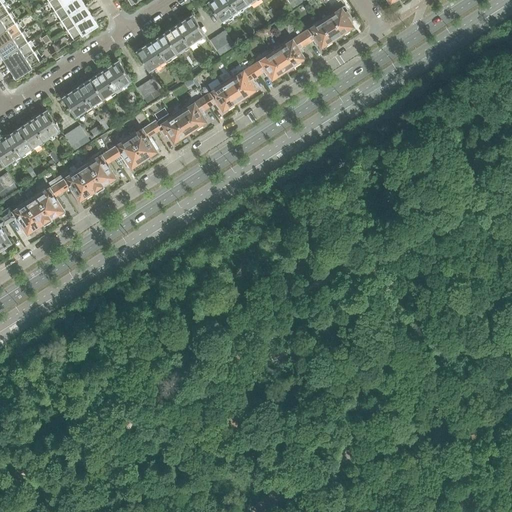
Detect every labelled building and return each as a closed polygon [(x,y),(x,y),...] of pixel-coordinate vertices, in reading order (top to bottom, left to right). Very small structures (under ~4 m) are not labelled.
[(55,10),(70,0),(49,0),(49,1),(55,10)] [(61,20),(85,4),(82,0),(70,0),(55,10),(61,20)] [(238,9),(248,2),(246,0),(209,0),(207,1),(216,14),(215,15),(218,20),(219,19),(220,21),(221,20),(223,22),(225,21),(224,19),(236,10),(237,13),(239,11),(238,9)] [(0,18),(9,13),(3,3),(0,5),(0,18)] [(67,29),(91,13),(88,8),(88,7),(88,5),(87,4),(85,4),(61,20),(67,29)] [(353,19),(347,10),(344,5),(331,14),(343,32),(352,27),(352,24),(350,21),(353,19)] [(278,18),(272,8),(270,10),(276,19),(278,18)] [(276,19),(270,10),(268,11),(274,21),(276,19)] [(0,32),(15,22),(9,13),(0,18),(0,32)] [(74,39),(97,24),(98,23),(94,17),(94,16),(94,15),(93,14),(92,13),(91,13),(67,29),(74,39)] [(204,32),(201,27),(200,27),(192,14),(182,21),(181,19),(176,22),(177,24),(164,32),(177,52),(187,46),(188,48),(190,46),(188,44),(201,36),(203,38),(205,37),(204,35),(205,34),(204,32)] [(343,32),(331,14),(319,21),(332,40),(336,37),(336,36),(338,36),(341,35),(342,33),(343,32)] [(332,40),(319,21),(300,33),(307,44),(312,40),(312,41),(313,40),(315,44),(318,42),(320,45),(322,46),(332,40)] [(0,45),(21,32),(15,22),(0,32),(0,45)] [(255,33),(249,23),(247,25),(253,35),(255,33)] [(231,40),(225,30),(220,33),(226,43),(231,40)] [(3,58),(28,42),(21,32),(0,45),(0,52),(0,54),(1,56),(2,57),(3,58)] [(168,58),(177,52),(164,32),(151,41),(150,40),(145,43),(146,44),(136,51),(145,64),(144,64),(147,69),(148,69),(149,70),(150,69),(152,72),(154,70),(152,68),(165,60),(166,62),(169,60),(168,58)] [(226,43),(220,33),(215,36),(221,47),(226,43)] [(304,51),(302,47),(303,47),(302,46),(307,44),(300,33),(281,45),(294,64),(303,58),(303,56),(301,53),(304,51)] [(47,35),(41,39),(45,44),(51,41),(47,35)] [(221,47),(215,36),(210,40),(216,50),(220,48),(220,47),(221,47)] [(9,67),(34,51),(28,42),(3,58),(7,63),(6,64),(7,66),(8,67),(9,67)] [(294,64),(281,45),(271,52),(282,71),(287,68),(289,68),(292,66),(293,64),(293,65),(294,64)] [(15,77),(40,61),(34,51),(9,67),(13,73),(13,75),(14,76),(15,77)] [(282,71),(271,52),(251,65),(258,75),(263,72),(264,72),(266,75),(269,74),(271,77),(273,77),(282,71)] [(206,66),(199,56),(197,57),(205,68),(206,66)] [(205,68),(197,57),(195,59),(202,69),(205,68)] [(131,78),(127,73),(118,60),(108,67),(107,65),(103,68),(103,70),(90,78),(103,98),(113,92),(114,94),(116,92),(115,90),(128,82),(129,84),(131,82),(130,80),(131,80),(130,78),(131,78)] [(255,83),(253,79),(254,78),(253,78),(258,75),(251,65),(232,77),(245,96),(254,90),(254,88),(252,84),(255,83)] [(180,82),(174,72),(171,74),(177,83),(180,82)] [(245,96),(232,77),(221,84),(233,103),(238,100),(240,100),(243,98),(244,96),(245,96)] [(93,105),(103,98),(90,78),(77,87),(76,85),(76,86),(72,88),(73,90),(62,96),(71,110),(70,110),(73,115),(74,115),(75,116),(76,115),(78,117),(80,116),(78,114),(91,106),(93,108),(94,107),(93,105)] [(159,88),(152,78),(147,81),(154,91),(155,90),(159,88)] [(154,91),(147,81),(142,84),(149,95),(152,93),(154,91)] [(149,95),(142,84),(137,87),(144,98),(148,95),(149,95)] [(233,103),(221,84),(205,94),(202,96),(209,107),(214,104),(215,104),(217,107),(220,105),(222,108),(224,109),(233,103)] [(205,94),(200,86),(197,88),(202,96),(205,94)] [(206,114),(204,111),(205,110),(204,110),(209,107),(202,96),(183,109),(195,127),(205,121),(205,119),(203,116),(206,114)] [(131,114),(125,105),(123,107),(128,116),(131,114)] [(59,127),(56,122),(55,122),(47,109),(37,116),(36,114),(31,117),(32,119),(19,127),(32,147),(41,141),(42,143),(45,142),(45,141),(43,139),(56,131),(57,133),(60,132),(58,129),(59,129),(58,127),(59,127)] [(195,127),(183,109),(172,116),(184,135),(189,132),(189,131),(191,131),(194,130),(195,128),(195,127)] [(184,135),(172,116),(159,124),(155,118),(149,122),(156,132),(161,129),(164,133),(163,133),(165,136),(166,135),(168,139),(171,137),(173,140),(175,141),(184,135)] [(157,146),(152,139),(150,136),(156,132),(149,122),(143,125),(144,126),(129,136),(145,160),(151,156),(152,156),(152,155),(151,153),(156,150),(154,148),(157,146)] [(85,135),(79,125),(74,128),(81,138),(82,137),(85,135)] [(22,153),(31,147),(32,147),(19,127),(6,136),(5,135),(4,135),(0,138),(1,139),(0,139),(0,161),(2,164),(3,164),(4,165),(5,164),(6,166),(8,165),(7,163),(14,158),(16,160),(23,155),(22,153)] [(81,138),(74,128),(69,132),(76,141),(78,140),(81,138)] [(76,141),(69,132),(64,135),(71,145),(76,141)] [(145,160),(129,136),(115,145),(114,144),(109,148),(115,158),(120,155),(127,165),(130,163),(131,166),(136,163),(137,165),(138,164),(145,160)] [(116,172),(112,165),(109,162),(115,158),(109,148),(103,151),(103,153),(90,161),(105,185),(110,182),(111,182),(110,179),(115,176),(113,174),(116,172)] [(60,161),(54,151),(52,152),(59,162),(60,161)] [(59,162),(52,152),(49,153),(56,163),(59,162)] [(105,185),(90,161),(77,169),(92,193),(95,191),(96,191),(98,190),(99,190),(102,188),(103,187),(105,185)] [(36,175),(30,166),(28,167),(34,177),(36,175)] [(34,177),(28,167),(26,169),(32,178),(34,177)] [(92,193),(77,169),(63,179),(61,175),(55,179),(63,191),(69,188),(75,198),(78,196),(79,199),(84,196),(86,198),(86,197),(92,193)] [(13,182),(7,172),(2,176),(8,185),(9,184),(13,182)] [(8,185),(2,176),(0,176),(0,183),(3,188),(8,185)] [(64,205),(59,197),(57,195),(63,191),(55,179),(48,183),(51,186),(37,195),(52,219),(58,215),(59,215),(58,212),(63,209),(61,207),(64,205)] [(52,219),(37,195),(25,203),(40,226),(43,223),(44,224),(46,223),(47,223),(50,221),(51,220),(52,219)] [(40,226),(25,203),(11,212),(8,208),(8,207),(3,211),(9,221),(14,218),(23,231),(26,229),(27,232),(32,229),(34,231),(34,230),(40,226)] [(8,232),(4,227),(4,226),(2,228),(0,225),(3,223),(4,224),(9,221),(3,211),(0,206),(0,251),(7,247),(6,245),(8,244),(7,243),(10,241),(5,234),(8,232)]
